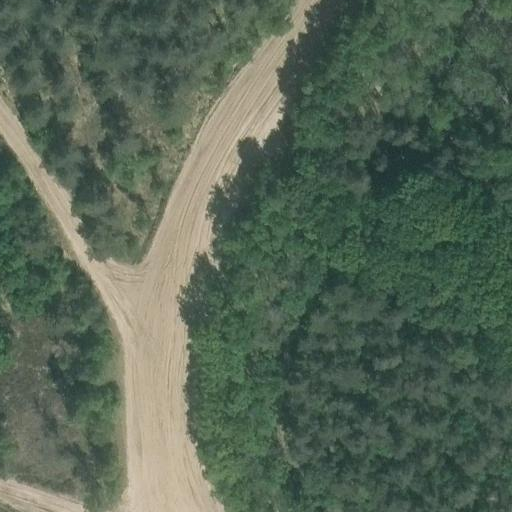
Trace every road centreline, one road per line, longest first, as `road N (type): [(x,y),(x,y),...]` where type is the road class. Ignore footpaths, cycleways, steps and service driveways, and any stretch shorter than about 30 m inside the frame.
road 1 (track): [(236,126),(155,385),(0,113)]
road 2 (track): [(236,126),(322,0)]
road 3 (track): [(155,385),(177,511)]
